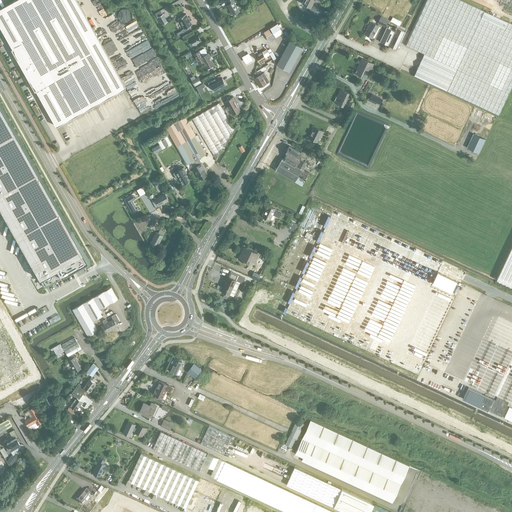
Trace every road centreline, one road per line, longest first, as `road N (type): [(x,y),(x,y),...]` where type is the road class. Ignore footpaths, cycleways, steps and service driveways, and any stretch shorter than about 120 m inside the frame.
road 1 (unknown): [(395,506),(195,416),(171,381),(143,367)]
road 2 (tertiary): [(511,466),(285,360)]
road 3 (tertiary): [(135,284),(85,230),(0,78)]
road 4 (unclassified): [(11,406),(44,384),(0,306)]
road 5 (unclassified): [(265,109),(200,0)]
